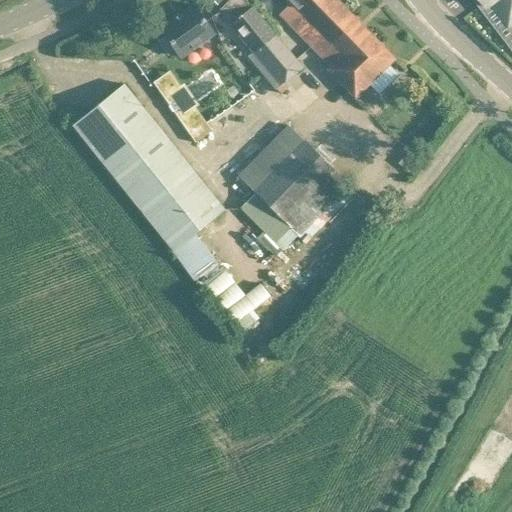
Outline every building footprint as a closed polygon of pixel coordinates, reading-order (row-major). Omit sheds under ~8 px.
[(252,52),(247,57),(280,95),(289,88),(284,83),(302,68),(245,0),(229,0),(218,11),(252,52)] [(366,30),(336,0),(285,0),(320,35),(309,45),(329,66),(366,30)] [(441,0),(451,12),(467,0),(441,0)] [(511,0),(476,0),(482,7),(491,0),(508,21),(511,17),(511,0)] [(165,37),(159,42),(167,55),(174,50),(180,58),(213,34),(193,6),(160,29),(165,37)] [(329,66),(326,70),(355,98),(394,59),(366,30),(329,66)] [(153,82),(166,99),(183,86),(169,69),(153,82)] [(72,126),(84,141),(195,279),(217,263),(194,232),(224,209),(123,84),(72,126)] [(204,120),(187,132),(195,143),(212,131),(204,120)] [(254,194),(241,208),(283,251),(348,185),(287,125),(237,176),(254,194)] [(415,165),(404,157),(398,165),(409,173),(415,165)]
